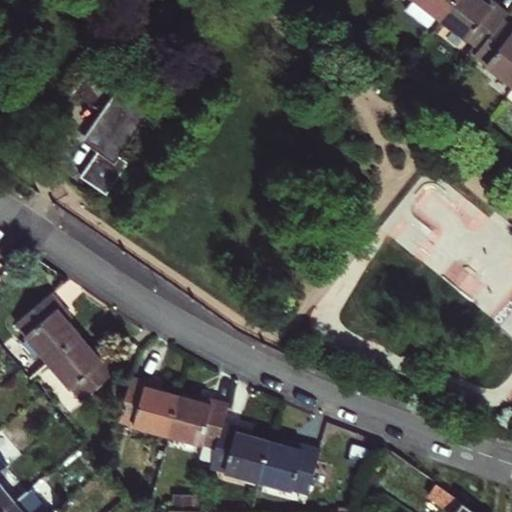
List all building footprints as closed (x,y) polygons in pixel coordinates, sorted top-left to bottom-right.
[(429,27),(438,15),(418,0),(414,0),(407,10),(429,27)] [(418,0),(438,15),(441,18),(455,0),(418,0)] [(504,19),(508,13),(491,0),(489,0),(487,3),(483,0),(455,0),(441,18),(480,49),(504,19)] [(476,54),(511,82),(511,25),(504,19),(480,49),(476,54)] [(122,90),(88,139),(105,151),(87,175),(113,192),(135,161),(120,150),(150,106),(137,97),(135,99),(122,90)] [(66,311),(51,293),(17,323),(50,361),(80,335),(68,320),(63,314),(66,311)] [(71,317),(66,311),(63,314),(68,320),(71,317)] [(80,335),(50,361),(83,400),(117,370),(101,352),(98,355),(92,349),(80,335)] [(92,349),(98,355),(101,352),(96,346),(92,349)] [(168,433),(179,395),(160,390),(153,388),(154,383),(131,377),(119,420),(168,433)] [(217,447),(223,422),(229,403),(206,397),(205,402),(197,400),(179,395),(168,433),(217,447)] [(244,433),(246,428),(223,422),(217,447),(211,466),(260,479),(270,440),(252,435),(244,433)] [(297,447),(289,445),(270,440),(260,479),(309,492),(321,449),(298,442),(297,447)] [(353,445),(348,465),(363,470),(368,450),(353,445)] [(0,511),(1,511),(17,499),(0,478),(0,511)] [(452,511),(477,511),(436,483),(428,495),(452,511)] [(42,511),(25,492),(17,499),(28,511),(42,511)] [(185,510),(199,510),(203,495),(173,494),(173,510),(185,510)] [(28,511),(17,499),(1,511),(28,511)]
